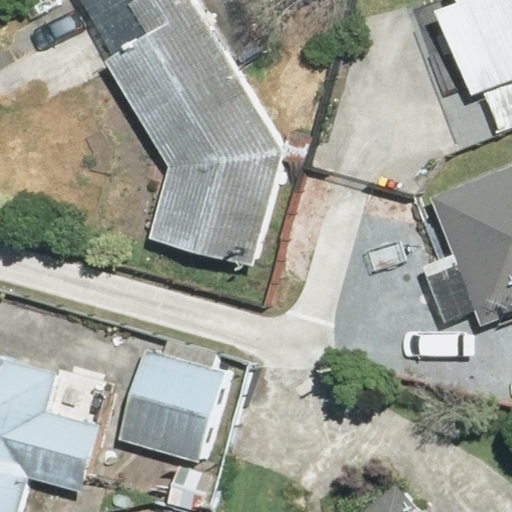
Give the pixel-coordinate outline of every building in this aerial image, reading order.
[(216,0),(206,7),(201,0),(92,0),(128,53),(122,57),(187,153),(170,242),(275,262),(298,139),(246,62),(282,37),(256,0),(216,0)] [(511,0),(470,0),(471,1),(455,8),(505,132),(511,128),(511,0)] [(511,168),(452,191),(473,249),(440,261),(460,320),(499,306),(504,319),(511,316),(511,168)] [(218,461),(238,366),(225,363),(228,348),(179,338),(176,353),(154,348),(134,443),(218,461)] [(70,378),(0,359),(0,511),(39,511),(48,476),(100,490),(117,423),(62,409),(70,378)] [(439,511),(408,478),(372,511),(439,511)]
